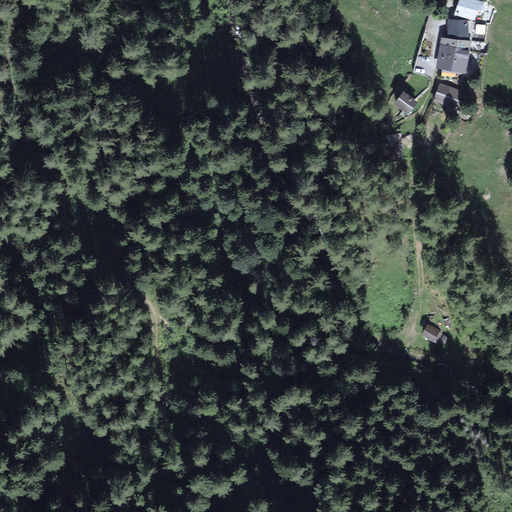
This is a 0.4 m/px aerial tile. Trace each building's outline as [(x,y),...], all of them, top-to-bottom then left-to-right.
[(481,2),(474,0),(459,0),(455,14),(473,19),(475,13),(477,14),(481,2)] [(466,21),(449,19),(448,33),(465,35),(466,21)] [(471,40),(443,35),(436,68),(463,75),(471,40)] [(457,90),(438,81),(429,99),(448,108),(457,90)] [(418,104),(404,91),(395,102),(408,114),(418,104)] [(441,333),(429,325),(423,334),(434,341),(435,340),(436,341),(441,333)]
